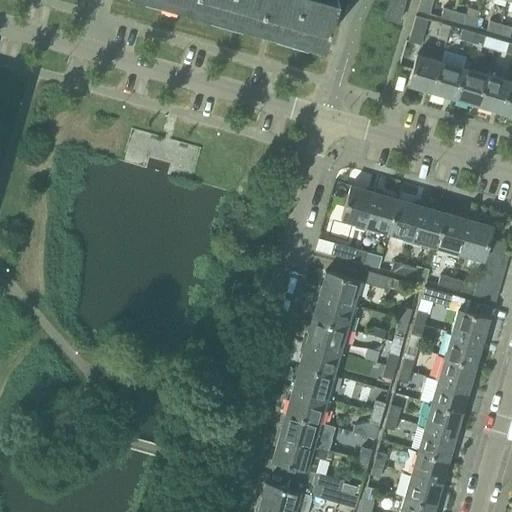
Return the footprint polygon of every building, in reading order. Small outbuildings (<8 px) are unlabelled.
[(173,0),(324,43),(335,0),(173,0)] [(390,0),(385,17),(399,21),(405,0),(390,0)] [(420,0),(417,10),(430,13),(433,0),(420,0)] [(441,16),(453,20),(455,11),(443,7),(441,16)] [(455,11),(453,20),(464,23),(466,14),(455,11)] [(409,40),(421,44),(428,19),(416,15),(409,40)] [(487,29),(499,33),(501,24),(489,20),(487,29)] [(442,23),(437,38),(446,41),(450,25),(442,23)] [(511,26),(501,24),(499,33),(510,36),(511,27),(511,26)] [(459,38),(471,42),(474,32),(462,28),(459,38)] [(474,32),(471,42),(482,45),(485,35),(474,32)] [(408,84),(432,91),(441,60),(417,54),(408,84)] [(432,91),(455,97),(464,67),(441,60),(432,91)] [(455,97),(478,104),(487,74),(464,67),(455,97)] [(478,104),(501,111),(510,80),(487,74),(478,104)] [(501,111),(511,113),(511,80),(510,80),(501,111)] [(341,218),(364,225),(374,190),(351,184),(341,218)] [(364,225),(388,232),(398,197),(374,190),(364,225)] [(388,232),(412,239),(422,204),(398,197),(388,232)] [(412,239),(435,245),(445,211),(422,204),(412,239)] [(435,245),(459,252),(469,217),(445,211),(435,245)] [(459,252),(483,259),(486,249),(489,237),(493,224),(469,217),(459,252)] [(489,237),(486,249),(508,256),(511,244),(489,237)] [(331,253),(355,260),(358,248),(334,242),(331,253)] [(358,248),(355,260),(365,263),(368,251),(358,248)] [(483,259),(483,260),(505,267),(508,256),(486,249),(483,259)] [(391,270),(402,273),(405,264),(394,260),(391,270)] [(483,260),(480,272),(502,278),(505,267),(483,260)] [(405,264),(402,273),(413,277),(416,267),(405,264)] [(423,267),(419,278),(425,280),(428,268),(423,267)] [(326,270),(319,294),(354,304),(360,280),(326,270)] [(368,270),(364,281),(389,288),(392,277),(368,270)] [(480,272),(476,282),(499,288),(502,278),(480,272)] [(438,283),(449,287),(452,277),(440,274),(438,283)] [(452,277),(449,287),(460,290),(463,280),(452,277)] [(393,278),(391,285),(401,289),(403,281),(393,278)] [(499,288),(476,282),(473,294),(495,300),(499,288)] [(425,286),(421,297),(445,304),(449,293),(425,286)] [(319,294),(312,317),(347,327),(354,304),(319,294)] [(403,305),(399,317),(409,319),(412,308),(403,305)] [(458,308),(451,332),(482,341),(489,316),(458,308)] [(418,310),(414,321),(424,324),(427,312),(418,310)] [(312,317),(305,341),(340,351),(347,327),(312,317)] [(409,319),(399,317),(396,328),(405,331),(409,319)] [(424,324),(414,321),(411,333),(420,335),(424,324)] [(374,327),(372,334),(384,338),(386,330),(374,327)] [(451,332),(444,355),(475,364),(482,341),(451,332)] [(305,341),(299,365),(333,374),(340,351),(305,341)] [(367,347),(364,358),(376,361),(379,350),(367,347)] [(389,352),(386,364),(395,367),(399,355),(389,352)] [(444,355),(437,379),(468,388),(475,364),(444,355)] [(404,357),(401,368),(410,371),(414,360),(404,357)] [(395,367),(386,364),(382,375),(392,378),(395,367)] [(299,365),(292,387),(327,397),(333,374),(299,365)] [(410,371),(401,368),(398,380),(407,382),(410,371)] [(437,379),(431,402),(462,411),(468,388),(437,379)] [(292,387),(285,412),(320,422),(327,397),(292,387)] [(376,399),(372,411),(382,414),(385,402),(376,399)] [(431,402),(424,425),(455,434),(462,411),(431,402)] [(391,404),(388,415),(397,418),(400,407),(391,404)] [(354,425),(352,431),(375,438),(379,424),(382,414),(372,411),(369,422),(354,425)] [(320,422),(285,412),(279,434),(327,448),(334,426),(320,422)] [(397,418),(388,415),(384,427),(394,429),(397,418)] [(424,425),(417,450),(448,458),(455,434),(424,425)] [(327,448),(279,434),(272,459),(314,471),(318,456),(325,458),(327,448)] [(362,446),(359,457),(368,460),(372,449),(362,446)] [(417,450),(411,472),(442,481),(448,458),(417,450)] [(377,451),(374,462),(383,465),(387,453),(377,451)] [(368,460),(359,457),(356,469),(365,471),(368,460)] [(383,465),(374,462),(371,473),(380,476),(383,465)] [(310,470),(307,481),(340,491),(343,479),(310,470)] [(411,472),(404,496),(435,505),(442,481),(411,472)] [(266,481),(259,505),(283,511),(294,511),(300,491),(266,481)] [(340,491),(307,481),(304,492),(337,501),(340,491)] [(343,482),(341,491),(354,495),(356,486),(343,482)] [(404,496),(399,511),(432,511),(435,505),(404,496)] [(364,498),(361,509),(370,511),(373,500),(364,498)]
